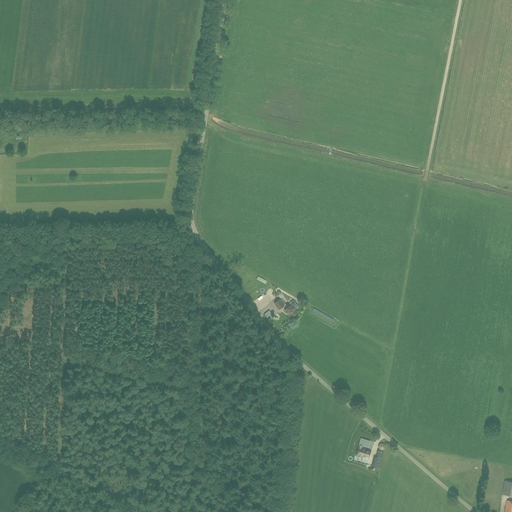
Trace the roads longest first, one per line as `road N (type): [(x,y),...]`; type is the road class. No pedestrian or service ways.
road 1 (unclassified): [(294,356),(191,222),(226,0)]
road 2 (unclassified): [(474,511),(294,356)]
road 3 (unclassified): [(280,511),(294,356)]
